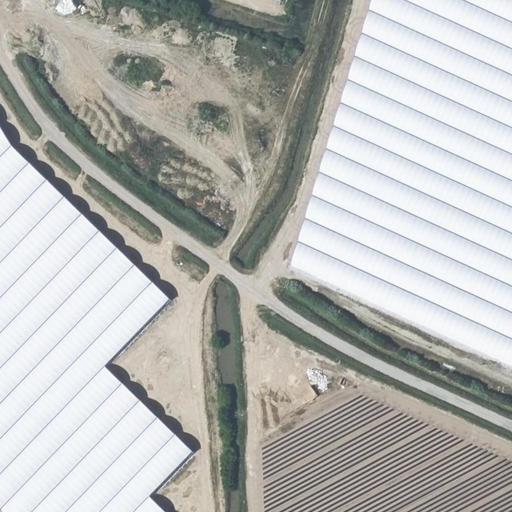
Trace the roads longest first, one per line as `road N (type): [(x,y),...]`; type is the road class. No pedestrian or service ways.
road 1 (track): [(0,46),(58,144),(118,196),(357,359),(511,428)]
road 2 (track): [(328,0),(293,125),(215,264)]
